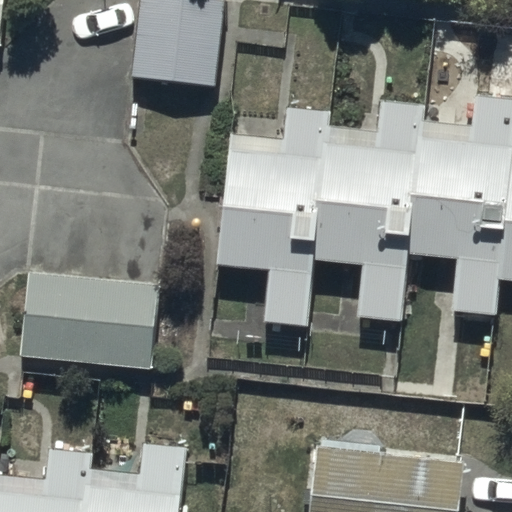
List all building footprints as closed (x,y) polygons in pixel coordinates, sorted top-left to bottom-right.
[(8,0),(0,0),(0,59),(4,60),(8,0)] [(225,0),(141,0),(137,68),(221,73),(225,0)] [(283,142),(231,138),(221,269),(271,273),(267,325),(309,329),(315,260),(363,264),(359,319),(403,322),(409,256),(459,260),(455,316),(500,319),(503,281),(511,281),(511,103),(476,101),(474,128),(424,125),(425,108),(382,105),(380,133),(325,129),(326,113),(286,110),(283,142)] [(159,283),(31,273),(24,360),(152,370),(159,283)] [(462,511),(468,448),(321,435),(314,511),(462,511)] [(179,511),(184,450),(141,447),(139,470),(92,466),(93,455),(50,452),(48,478),(0,473),(0,467),(0,462),(0,461),(0,511),(179,511)]
